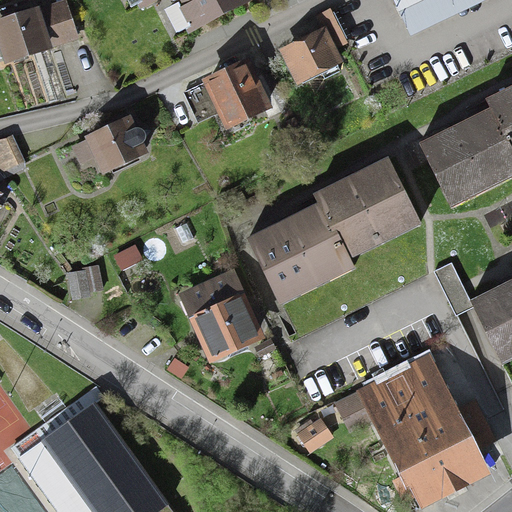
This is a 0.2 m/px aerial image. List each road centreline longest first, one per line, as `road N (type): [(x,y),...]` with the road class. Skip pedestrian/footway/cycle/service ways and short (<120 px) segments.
road 1 (residential): [(0,293),(336,511)]
road 2 (residential): [(328,0),(115,106),(0,131)]
